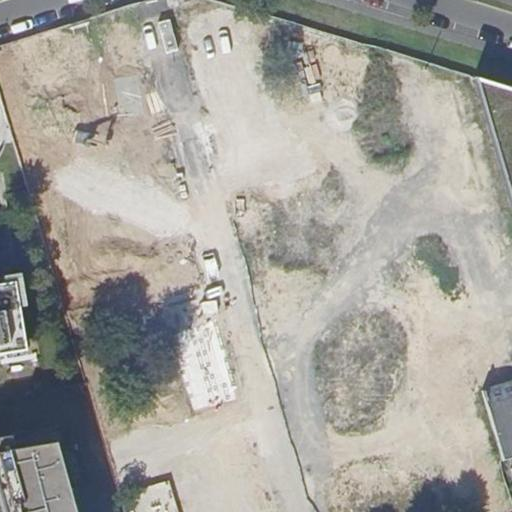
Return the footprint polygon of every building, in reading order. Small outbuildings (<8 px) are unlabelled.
[(139,5),(3,45),(31,154),(42,165),(182,125),(139,5)] [(511,90),(475,79),(511,208),(511,90)] [(1,275),(3,283),(12,281),(15,300),(23,299),(18,272),(1,275)] [(0,354),(2,354),(24,350),(15,300),(12,281),(3,283),(0,283),(0,354)] [(24,350),(2,354),(4,361),(25,358),(24,350)] [(511,380),(482,389),(503,460),(511,456),(511,380)] [(0,511),(77,511),(67,476),(60,452),(52,425),(0,436),(0,511)] [(68,450),(60,452),(67,476),(75,474),(68,450)] [(137,511),(135,502),(123,505),(125,511),(137,511)]
